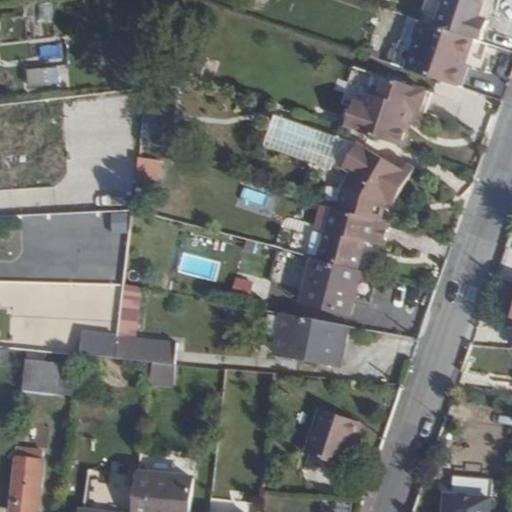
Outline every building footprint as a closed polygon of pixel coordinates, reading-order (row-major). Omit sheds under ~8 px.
[(266,8),(267,0),(252,0),(252,6),(266,8)] [(427,0),(420,21),(421,22),(482,42),(495,0),(427,0)] [(399,41),(391,64),(454,86),(465,54),(471,55),(481,59),(486,44),(482,42),(421,22),(420,21),(412,18),(404,42),(399,41)] [(390,64),(393,57),(368,49),(366,56),(390,64)] [(177,50),(170,69),(194,77),(200,59),(177,50)] [(460,88),(471,55),(465,54),(454,86),(460,88)] [(29,69),(31,86),(58,85),(57,67),(29,69)] [(421,114),(429,91),(355,67),(343,105),(353,108),(346,129),(404,148),(416,113),(421,114)] [(15,104),(16,119),(36,118),(36,115),(45,114),(44,101),(15,104)] [(324,167),(335,138),(270,115),(260,144),(324,167)] [(342,151),(350,156),(357,144),(348,141),(342,151)] [(357,144),(350,156),(342,169),(350,174),(343,187),(337,207),(337,209),(378,220),(383,222),(388,205),(393,207),(416,169),(408,165),(405,170),(359,143),(357,144)] [(332,208),(318,260),(359,271),(365,248),(359,247),(361,242),(366,243),(372,245),(378,220),(337,209),(332,208)] [(112,239),(130,241),(134,209),(115,211),(112,239)] [(359,271),(318,260),(313,259),(302,303),(351,316),(363,272),(359,271)] [(176,366),(178,344),(134,340),(139,288),(125,286),(120,331),(119,338),(116,360),(152,364),(176,366)] [(347,327),(282,315),(275,350),(341,363),(347,327)] [(103,329),(100,359),(116,361),(116,360),(119,338),(120,331),(103,329)] [(0,365),(7,366),(8,350),(0,348),(0,365)] [(59,394),(61,375),(62,365),(62,364),(26,360),(25,370),(22,390),(59,394)] [(75,366),(62,364),(62,365),(61,375),(74,376),(75,366)] [(176,366),(152,364),(149,383),(175,386),(177,366),(176,366)] [(149,381),(151,367),(138,366),(137,380),(149,381)] [(306,453),(317,457),(343,466),(351,446),(359,422),(321,409),(306,453)] [(362,423),(359,422),(351,446),(354,447),(362,423)] [(37,511),(44,450),(16,447),(8,511),(37,511)] [(134,511),(189,511),(193,478),(139,473),(134,511)] [(491,511),(493,499),(446,494),(444,511),(491,511)] [(211,499),(209,511),(258,511),(259,504),(211,499)]
